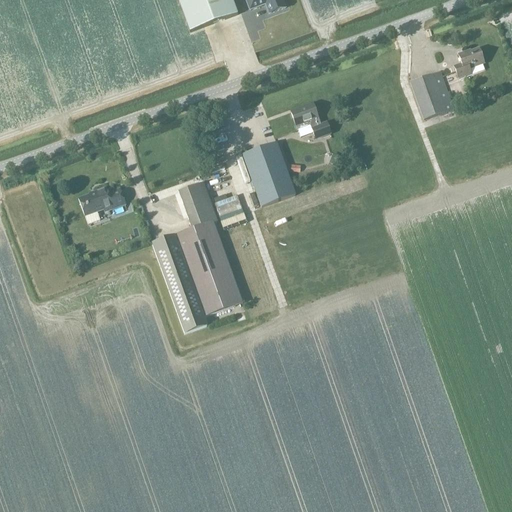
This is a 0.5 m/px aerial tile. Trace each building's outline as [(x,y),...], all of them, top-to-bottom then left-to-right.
[(177,0),(190,33),(237,16),(231,0),(177,0)] [(243,0),(247,11),(263,5),(267,14),(284,9),(280,0),(243,0)] [(485,65),(479,49),(466,54),(465,53),(458,55),(461,64),(454,67),(458,80),(471,75),(470,71),(485,65)] [(423,121),(453,111),(440,73),(410,83),(423,121)] [(311,105),(290,113),(296,131),(318,124),(311,105)] [(315,141),(331,135),(326,124),(311,129),(315,141)] [(260,209),(294,197),(275,144),(241,156),(260,209)] [(333,155),(330,164),(337,166),(340,158),(333,155)] [(184,336),(208,328),(205,319),(241,305),(212,225),(218,223),(204,184),(178,193),(191,231),(172,238),(151,245),(184,336)] [(107,195),(105,188),(94,193),(94,195),(79,200),(88,225),(100,221),(97,212),(105,209),(106,212),(124,206),(119,190),(107,195)]
